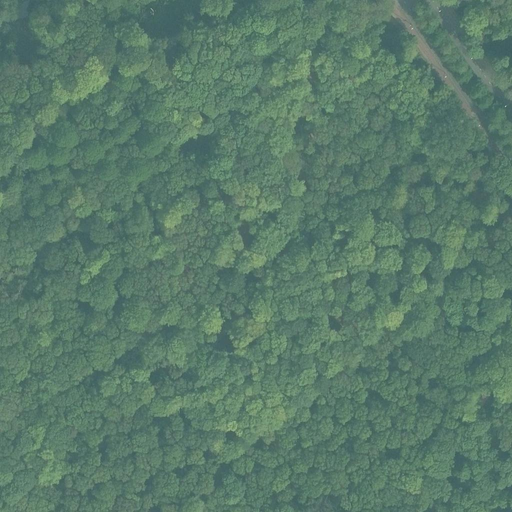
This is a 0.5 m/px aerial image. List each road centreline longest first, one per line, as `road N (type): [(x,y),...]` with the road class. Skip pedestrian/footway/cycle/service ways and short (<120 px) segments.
road 1 (unknown): [(252,134),(276,133),(423,194),(438,212),(441,246),(154,511)]
road 2 (residential): [(196,134),(397,0)]
road 3 (secondary): [(402,0),(511,158)]
road 4 (unknown): [(152,207),(50,258),(0,296)]
road 5 (unknown): [(152,207),(252,134),(258,91)]
road 6 (secondary): [(511,116),(432,0)]
